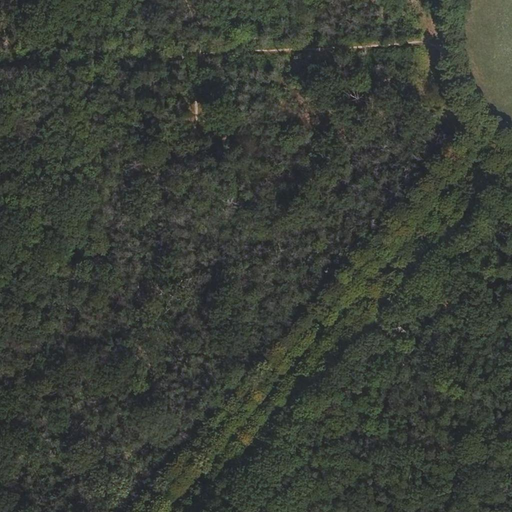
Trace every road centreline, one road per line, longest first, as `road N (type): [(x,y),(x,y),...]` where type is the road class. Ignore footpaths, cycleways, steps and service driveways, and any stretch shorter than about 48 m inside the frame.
road 1 (track): [(190,511),(500,165)]
road 2 (track): [(425,37),(200,39),(0,54)]
